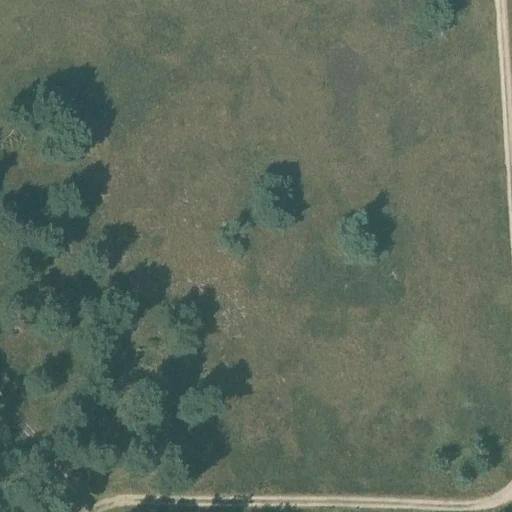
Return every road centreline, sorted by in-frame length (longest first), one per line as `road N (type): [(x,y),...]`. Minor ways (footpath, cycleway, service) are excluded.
road 1 (track): [(511,498),(477,508),(129,502),(104,511)]
road 2 (track): [(492,0),(511,208)]
